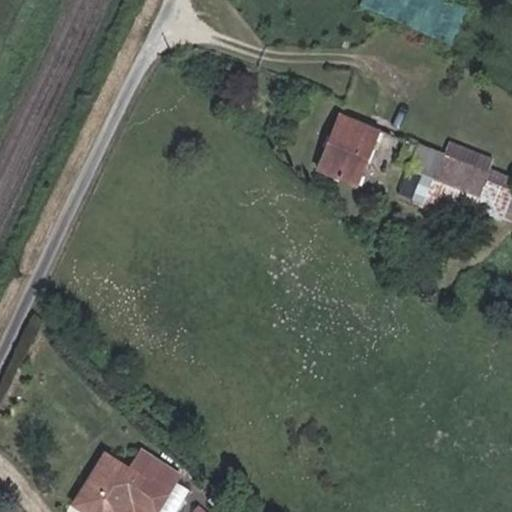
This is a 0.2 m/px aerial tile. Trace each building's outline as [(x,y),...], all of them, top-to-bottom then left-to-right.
[(349,195),(371,143),(337,126),(313,179),(349,195)] [(426,185),(438,161),(401,144),(390,171),(425,187),(426,185)] [(486,183),(438,161),(426,185),(475,207),(486,183)] [(425,187),(414,211),(462,233),(475,207),(426,185),(425,187)] [(154,509),(178,474),(141,451),(130,467),(106,450),(76,498),(96,511),(113,511),(119,510),(129,494),(154,509)]
